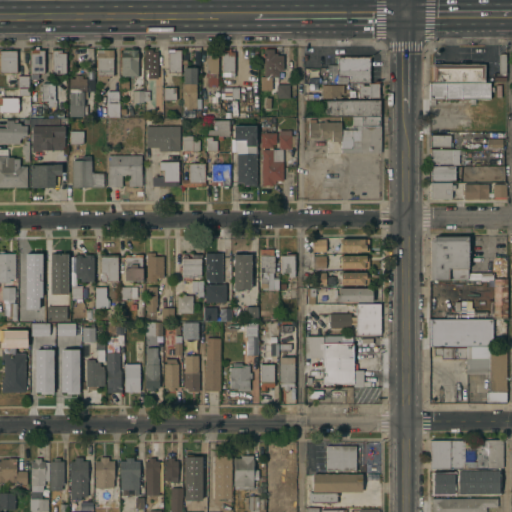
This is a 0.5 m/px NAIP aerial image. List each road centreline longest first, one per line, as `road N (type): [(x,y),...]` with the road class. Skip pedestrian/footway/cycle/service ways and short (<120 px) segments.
road 1 (residential): [(406,221),(0,221)]
road 2 (residential): [(406,426),(0,426)]
road 3 (primary): [(406,511),(406,115)]
road 4 (primary): [(406,13),(64,17)]
